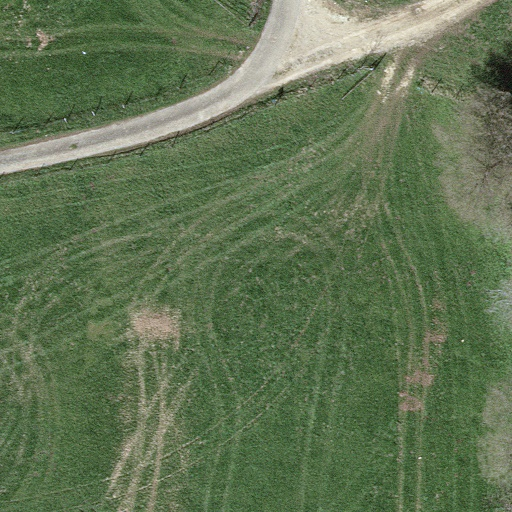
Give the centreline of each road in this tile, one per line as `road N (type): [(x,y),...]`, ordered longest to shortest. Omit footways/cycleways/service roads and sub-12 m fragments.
road 1 (track): [(0,161),(152,124),(223,96),(260,62),(284,0)]
road 2 (track): [(260,62),(458,0)]
